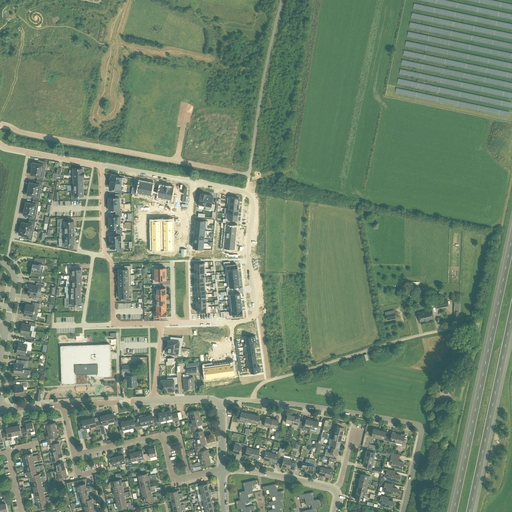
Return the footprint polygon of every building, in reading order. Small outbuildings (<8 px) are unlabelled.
[(32,163),(31,169),(44,171),(46,162),(40,161),(40,164),(32,163)] [(44,171),(31,169),(30,175),(37,176),(36,179),(42,180),(44,171)] [(110,182),(121,184),(123,177),(112,175),(111,178),(110,177),(110,182)] [(27,189),(40,191),(42,182),(36,180),(35,184),(29,182),(27,189)] [(138,189),(137,192),(138,192),(138,194),(144,196),(146,182),(139,180),(138,189)] [(121,184),(110,182),(109,188),(116,189),(116,192),(121,193),(122,190),(120,190),(121,184)] [(146,182),(144,196),(150,197),(150,194),(150,195),(151,191),(152,188),(153,183),(146,182)] [(158,193),(158,197),(159,197),(158,199),(164,200),(165,199),(167,185),(163,185),(161,185),(160,185),(158,193)] [(167,185),(165,199),(170,200),(170,199),(171,199),(172,196),(173,187),(171,187),(171,186),(167,185)] [(40,191),(27,189),(26,195),(33,196),(32,199),(39,200),(40,191)] [(83,190),(71,191),(71,200),(77,200),(77,196),(84,196),(83,190)] [(198,204),(205,206),(207,194),(200,193),(198,204)] [(107,197),(108,204),(120,204),(119,197),(121,197),(121,194),(115,194),(115,197),(107,197)] [(211,207),(212,204),(214,195),(207,194),(205,206),(211,207)] [(24,208),(37,211),(38,201),(32,200),(32,203),(25,202),(24,208)] [(116,213),(122,213),(121,210),(120,210),(120,204),(108,204),(108,210),(116,210),(116,213)] [(37,211),(24,208),(22,214),(29,216),(29,219),(35,220),(37,211)] [(109,223),(120,223),(120,216),(122,216),(122,213),(116,213),(116,216),(109,217),(109,223)] [(62,227),(74,227),(74,221),(68,221),(68,218),(62,218),(62,222),(62,227)] [(20,228),(33,231),(35,221),(28,220),(28,223),(21,222),(20,228)] [(160,220),(151,220),(152,250),(161,250),(160,220)] [(172,220),(163,220),(164,250),(173,250),(172,220)] [(116,232),(122,232),(122,229),(120,229),(120,223),(109,223),(109,229),(116,229),(116,232)] [(33,231),(20,228),(19,234),(26,236),(26,239),(31,240),(33,231)] [(110,241),(123,241),(123,235),(122,235),(122,232),(116,232),(116,235),(110,236),(110,241)] [(75,244),(74,238),(65,238),(62,238),(62,244),(62,247),(69,247),(69,244),(75,244)] [(123,241),(110,241),(109,242),(109,246),(110,246),(110,248),(117,248),(117,251),(123,251),(123,241)] [(237,264),(230,265),(230,262),(224,262),(224,266),(225,266),(226,271),(237,270),(237,264)] [(118,275),(131,275),(130,265),(124,266),(124,269),(118,269),(118,275)] [(152,274),(166,274),(166,270),(165,268),(159,268),(159,265),(152,265),(152,274)] [(69,275),(81,275),(81,269),(76,269),(76,266),(69,266),(69,267),(69,275)] [(166,274),(152,274),(153,284),(159,284),(159,280),(166,280),(166,278),(166,274)] [(227,291),(233,291),(233,287),(239,286),(238,281),(227,282),(228,288),(227,288),(227,291)] [(29,290),(40,292),(41,292),(41,287),(44,288),(44,285),(37,283),(36,286),(30,285),(29,290)] [(154,294),(165,294),(165,288),(160,288),(160,285),(153,285),(154,294)] [(40,292),(29,290),(28,295),(34,296),(33,299),(40,301),(41,298),(39,297),(40,292)] [(240,293),(233,294),(233,291),(227,291),(220,292),(221,295),(227,295),(228,295),(229,300),(241,299),(240,293)] [(129,292),(118,292),(118,298),(121,298),(124,298),(125,301),(131,301),(131,297),(129,297),(129,292)] [(81,304),(81,297),(70,298),(69,298),(69,307),(72,307),(75,307),(75,304),(81,304)] [(436,302),(437,308),(449,306),(447,300),(436,302)] [(25,309),(36,312),(37,306),(39,307),(40,304),(33,303),(32,305),(26,304),(25,309)] [(36,312),(25,309),(24,315),(30,316),(30,319),(36,320),(37,312),(36,312)] [(425,311),(427,320),(434,319),(432,309),(425,311)] [(166,311),(156,311),(153,311),(154,320),(160,320),(160,318),(167,317),(167,311),(166,311)] [(385,313),(387,320),(395,318),(394,311),(385,313)] [(427,320),(425,311),(418,312),(420,322),(427,320)] [(21,329),(30,331),(31,326),(35,326),(35,323),(29,322),(29,325),(22,324),(21,329)] [(34,331),(30,331),(21,329),(20,334),(26,335),(26,338),(32,339),(33,337),(34,337),(35,332),(34,331)] [(18,343),(17,348),(30,351),(31,350),(32,347),(31,346),(32,343),(26,342),(25,344),(18,343)] [(60,347),(61,357),(61,360),(61,382),(62,383),(62,384),(63,384),(70,384),(72,383),(75,383),(76,383),(76,382),(76,373),(78,373),(80,373),(82,373),(83,373),(87,373),(95,373),(97,373),(97,375),(97,376),(97,377),(98,377),(101,377),(103,377),(110,376),(111,376),(111,375),(111,359),(111,354),(111,351),(110,346),(110,345),(110,344),(109,344),(106,344),(97,345),(93,345),(68,346),(62,346),(61,346),(60,346),(60,347)] [(168,347),(167,354),(178,355),(180,355),(181,348),(168,347)] [(30,351),(17,348),(16,354),(23,355),(22,358),(28,359),(29,356),(30,355),(31,352),(30,351)] [(27,367),(28,360),(22,359),(21,364),(15,363),(14,369),(19,369),(23,370),(23,367),(27,367)] [(186,364),(187,374),(197,373),(198,373),(198,369),(199,369),(199,363),(186,364)] [(122,366),(122,372),(126,371),(128,373),(128,376),(126,376),(127,387),(137,387),(137,380),(137,379),(136,375),(133,375),(132,371),(133,371),(132,365),(122,366)] [(211,365),(205,366),(206,379),(213,378),(211,366),(211,365)] [(19,369),(14,369),(14,374),(20,375),(20,378),(26,379),(27,374),(29,374),(30,373),(30,370),(23,370),(19,369)] [(183,378),(184,390),(194,389),(193,377),(183,378)] [(14,386),(15,391),(25,390),(24,390),(24,388),(27,387),(27,382),(20,382),(20,385),(14,386)] [(442,393),(448,394),(450,383),(444,382),(442,393)] [(170,410),(164,411),(166,420),(172,418),(173,421),(176,421),(174,414),(171,414),(170,410)] [(190,415),(191,419),(200,417),(198,410),(187,413),(188,416),(190,415)] [(159,417),(156,418),(157,425),(161,424),(160,421),(166,420),(164,411),(158,413),(159,417)] [(241,412),(240,417),(239,420),(243,421),(243,422),(245,423),(247,413),(241,412)] [(106,414),(108,423),(115,421),(116,427),(119,426),(117,417),(114,417),(113,413),(106,414)] [(247,413),(245,423),(247,423),(248,422),(252,423),(254,415),(247,413)] [(101,420),(98,420),(100,428),(101,435),(105,434),(104,426),(109,425),(108,423),(106,414),(100,416),(101,420)] [(154,423),(155,426),(157,425),(156,418),(153,419),(152,414),(145,416),(147,424),(154,423)] [(292,426),(294,416),(287,414),(286,418),(284,418),(282,424),(285,425),(286,422),(290,423),(289,425),(292,426)] [(254,415),(252,423),(258,424),(257,427),(260,427),(262,421),(259,420),(260,416),(254,415)] [(141,425),(147,424),(145,416),(139,417),(140,421),(137,422),(139,429),(142,429),(141,425)] [(292,426),(291,426),(301,428),(302,422),(299,421),(300,417),(295,416),(294,416),(292,426)] [(88,419),(90,427),(96,426),(97,429),(100,428),(98,420),(95,421),(94,417),(88,419)] [(200,417),(191,419),(192,423),(189,423),(191,430),(197,428),(196,425),(202,424),(200,417)] [(127,420),(129,428),(135,427),(136,430),(139,429),(137,422),(135,423),(134,418),(127,420)] [(265,422),(262,421),(260,427),(263,428),(264,425),(270,427),(272,419),(266,418),(265,422)] [(90,427),(88,419),(81,420),(82,424),(79,425),(83,439),(87,438),(86,434),(88,433),(86,428),(90,427)] [(272,419),(270,427),(270,429),(272,429),(272,427),(277,428),(276,431),(279,432),(280,425),(277,424),(278,421),(272,419)] [(305,423),(302,422),(301,428),(304,429),(304,428),(310,430),(310,428),(311,428),(312,420),(310,420),(306,419),(305,423)] [(47,428),(48,431),(57,429),(55,422),(51,423),(50,420),(43,422),(43,425),(44,428),(47,428)] [(129,428),(127,420),(121,421),(122,426),(119,426),(120,434),(124,433),(123,430),(129,428)] [(312,420),(311,428),(317,430),(316,432),(319,433),(321,426),(318,426),(319,422),(314,421),(312,420)] [(23,428),(25,436),(28,435),(31,434),(30,431),(34,430),(32,422),(25,423),(26,427),(23,428)] [(12,426),(14,435),(18,434),(19,437),(22,436),(22,437),(25,436),(23,428),(20,429),(20,425),(12,426)] [(335,429),(334,433),(342,435),(344,428),(334,425),(333,428),(335,429)] [(6,432),(3,433),(5,441),(12,439),(11,436),(14,435),(12,426),(5,428),(6,432)] [(197,428),(191,430),(192,436),(195,435),(196,439),(204,437),(203,429),(197,431),(197,428)] [(46,435),(47,442),(55,440),(55,437),(58,436),(57,429),(48,431),(49,435),(46,435)] [(371,436),(377,438),(379,430),(373,429),(372,433),(371,435),(371,436)] [(386,432),(379,430),(377,438),(384,439),(383,442),(386,443),(387,436),(385,436),(386,432)] [(333,439),(340,441),(342,435),(334,433),(333,439)] [(396,442),(398,434),(391,433),(390,437),(387,436),(386,443),(389,443),(392,443),(396,443),(396,442)] [(398,434),(396,442),(402,444),(402,446),(405,447),(406,440),(403,440),(404,436),(398,434)] [(204,437),(196,439),(197,442),(194,443),(195,449),(201,448),(201,445),(206,444),(204,437)] [(340,441),(333,439),(331,446),(339,448),(340,441)] [(55,440),(47,442),(42,443),(43,446),(48,445),(49,448),(52,447),(52,451),(61,449),(59,442),(56,443),(55,440)] [(243,450),(244,444),(235,442),(233,452),(239,454),(240,450),(243,450)] [(247,445),(244,444),(243,450),(246,451),(245,455),(251,456),(253,448),(247,447),(247,445)] [(339,448),(331,446),(330,450),(326,449),(325,455),(333,457),(334,454),(337,455),(339,448)] [(258,454),(262,455),(263,448),(260,448),(259,450),(256,449),(257,447),(253,447),(253,448),(251,456),(257,458),(258,454)] [(146,454),(147,460),(150,459),(150,457),(156,455),(154,448),(148,449),(149,453),(146,454)] [(202,450),(201,448),(195,449),(196,455),(200,455),(200,458),(209,456),(207,449),(202,450)] [(264,459),(270,461),(272,453),(265,451),(266,449),(263,448),(262,455),(264,455),(264,459)] [(50,455),(51,461),(59,460),(59,457),(63,456),(61,449),(52,451),(53,454),(50,455)] [(136,452),(138,460),(137,460),(138,463),(141,462),(141,459),(144,458),(144,461),(147,460),(146,454),(143,454),(142,450),(136,452)] [(364,458),(373,460),(375,453),(366,451),(364,458)] [(138,460),(136,452),(129,453),(130,457),(127,458),(129,466),(130,468),(133,467),(131,461),(137,460),(138,460)] [(280,459),(281,452),(279,452),(278,452),(278,454),(272,453),(270,461),(276,462),(277,458),(280,459)] [(285,453),(281,452),(280,459),(283,460),(282,466),(288,468),(290,460),(283,458),(285,453)] [(390,462),(391,462),(390,466),(402,469),(404,463),(398,462),(399,456),(391,454),(390,462)] [(126,466),(129,466),(127,458),(124,458),(124,455),(117,456),(119,464),(120,467),(123,467),(122,463),(125,462),(126,466)] [(119,464),(117,456),(111,457),(112,461),(109,462),(110,469),(113,469),(113,465),(119,464)] [(209,456),(200,458),(201,462),(192,464),(193,467),(210,463),(209,456)] [(24,462),(25,466),(34,464),(34,461),(38,460),(37,458),(24,461),(23,461),(23,462),(24,462)] [(373,460),(364,458),(362,465),(371,467),(373,460)] [(296,461),(290,460),(288,468),(294,469),(295,465),(298,466),(299,459),(296,459),(296,461)] [(299,459),(298,466),(301,467),(300,470),(307,472),(308,464),(302,462),(302,460),(299,459)] [(60,462),(59,460),(51,461),(53,468),(56,467),(57,470),(65,468),(64,462),(60,462)] [(319,461),(318,463),(317,470),(319,471),(319,474),(325,476),(327,466),(328,465),(325,465),(324,467),(320,466),(321,462),(319,461)] [(308,464),(307,472),(313,473),(314,469),(317,470),(318,463),(316,463),(315,463),(309,462),(308,464)] [(39,468),(27,471),(25,472),(25,473),(27,472),(28,477),(29,476),(31,476),(37,474),(36,472),(40,471),(39,468)] [(65,468),(57,470),(58,474),(55,475),(55,478),(56,481),(64,479),(63,477),(67,476),(65,468)] [(385,474),(387,475),(387,479),(398,482),(400,476),(394,474),(395,471),(387,469),(385,474)] [(147,475),(147,473),(145,473),(142,474),(138,475),(139,481),(156,477),(155,474),(148,476),(147,475)] [(361,474),(359,480),(367,482),(370,483),(371,480),(368,479),(368,476),(361,474)] [(156,477),(139,481),(138,481),(138,482),(139,482),(140,486),(149,484),(149,481),(157,479),(156,477)] [(32,482),(33,486),(42,484),(41,481),(45,481),(45,478),(32,481),(31,481),(31,483),(32,482)] [(243,483),(245,491),(252,489),(253,489),(252,485),(257,484),(256,480),(243,483)] [(196,490),(197,493),(209,490),(207,483),(199,485),(200,489),(196,490)] [(383,488),(385,488),(385,492),(396,495),(397,489),(392,488),(393,485),(385,483),(383,488)] [(114,492),(123,490),(122,487),(127,486),(126,484),(113,487),(112,487),(112,488),(113,488),(114,492)] [(263,490),(268,489),(269,494),(277,492),(276,484),(263,487),(263,490)] [(365,488),(358,486),(356,493),(366,495),(368,489),(365,488)] [(79,496),(88,494),(87,491),(91,491),(90,488),(77,491),(76,491),(76,492),(78,492),(79,496)] [(143,497),(152,494),(151,492),(155,491),(155,488),(142,491),(140,492),(141,493),(142,492),(143,497)] [(34,493),(35,497),(44,495),(44,492),(48,491),(47,489),(34,492),(33,492),(33,493),(34,493)] [(252,489),(245,491),(239,492),(241,500),(249,498),(248,494),(253,493),(252,489)] [(169,492),(171,499),(183,496),(182,493),(178,494),(177,490),(169,492)] [(275,496),(276,500),(282,499),(284,499),(282,491),(277,492),(269,494),(270,497),(275,496)] [(305,498),(305,502),(313,500),(312,492),(299,495),(299,499),(305,498)] [(366,495),(356,493),(355,499),(363,501),(364,496),(366,497),(366,495)] [(125,498),(131,496),(131,494),(115,497),(117,503),(126,500),(125,498)] [(171,503),(171,504),(180,502),(179,499),(183,498),(183,496),(171,499),(172,502),(171,503)] [(380,501),(382,501),(381,505),(392,508),(393,502),(388,500),(389,498),(381,496),(380,497),(380,501)] [(83,502),(84,506),(93,504),(92,501),(96,500),(96,498),(92,499),(83,501),(82,501),(82,503),(83,502)] [(249,498),(241,500),(236,501),(237,509),(240,509),(245,507),(245,503),(249,502),(249,499),(249,498)] [(49,499),(37,502),(35,503),(35,504),(37,503),(38,508),(47,506),(46,503),(50,502),(49,499)] [(282,499),(276,500),(269,502),(269,506),(274,505),(275,509),(281,508),(283,507),(282,499)] [(311,505),(312,509),(315,508),(320,507),(318,499),(313,500),(305,502),(306,506),(311,505)] [(211,501),(199,503),(200,506),(204,505),(205,509),(213,507),(211,501)]
